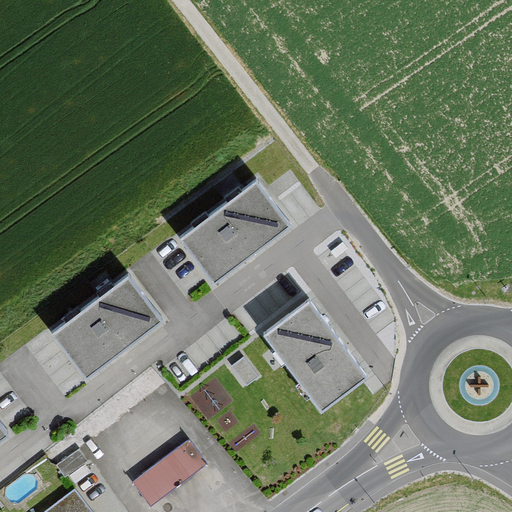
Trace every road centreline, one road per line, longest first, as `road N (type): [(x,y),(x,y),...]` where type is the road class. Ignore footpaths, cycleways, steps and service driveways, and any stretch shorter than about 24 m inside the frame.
road 1 (track): [(177,0),(313,168)]
road 2 (primary): [(496,327),(450,325),(425,341),(410,368),(408,400)]
